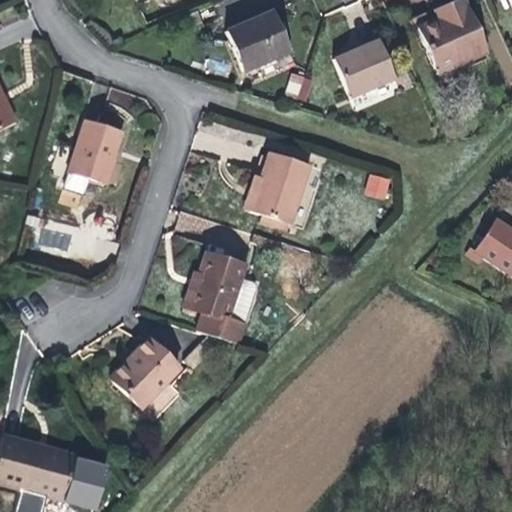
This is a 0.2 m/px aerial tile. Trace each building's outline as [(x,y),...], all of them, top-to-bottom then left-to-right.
[(511,0),(495,0),(504,19),(511,15),(511,0)] [(444,67),(447,73),(480,58),(460,12),(455,14),(452,5),(435,11),(440,23),(429,28),(409,37),(428,75),(444,67)] [(244,70),(290,50),(274,11),(228,31),(244,70)] [(440,23),(435,11),(424,17),(429,28),(440,23)] [(349,90),(393,70),(376,33),(332,53),(349,90)] [(431,81),(447,73),(444,67),(428,75),(431,81)] [(290,74),(285,95),(306,100),(311,78),(290,74)] [(0,125),(2,130),(10,126),(0,101),(0,125)] [(202,114),(192,144),(254,167),(264,137),(202,114)] [(106,179),(121,127),(83,116),(64,183),(84,189),(88,174),(106,179)] [(257,175),(247,208),(291,223),(310,165),(265,149),(257,175)] [(240,205),(247,208),(257,175),(251,172),(240,205)] [(385,200),(391,178),(369,172),(363,194),(385,200)] [(511,226),(499,217),(478,248),(487,254),(511,271),(511,226)] [(37,247),(68,254),(74,226),(43,220),(37,247)] [(482,260),(487,254),(478,248),(473,245),(469,251),(482,260)] [(196,326),(236,339),(254,287),(255,283),(253,279),(251,277),(241,273),(245,260),(206,248),(198,272),(188,303),(202,308),(196,326)] [(188,303),(198,272),(190,270),(179,299),(188,303)] [(143,406),(179,368),(150,337),(113,374),(143,406)] [(193,368),(211,352),(203,343),(184,359),(193,368)] [(0,449),(0,479),(64,501),(76,459),(41,448),(42,443),(5,431),(0,449)]
